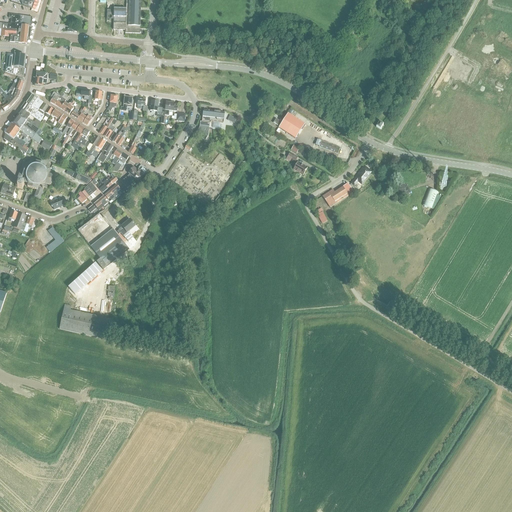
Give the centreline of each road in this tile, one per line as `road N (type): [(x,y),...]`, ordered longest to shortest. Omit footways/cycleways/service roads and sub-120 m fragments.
road 1 (unclassified): [(511,392),(370,307),(347,280),(308,199),(372,142)]
road 2 (secondary): [(372,142),(274,78),(216,66)]
road 3 (unclassified): [(386,149),(477,0)]
road 4 (residential): [(0,201),(55,220),(89,205),(135,159)]
road 5 (secondary): [(511,175),(386,149)]
